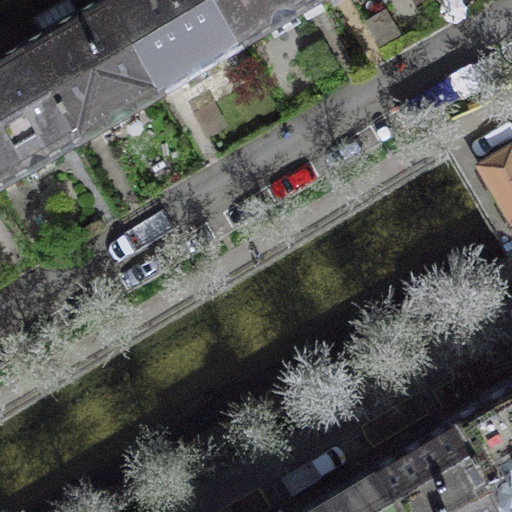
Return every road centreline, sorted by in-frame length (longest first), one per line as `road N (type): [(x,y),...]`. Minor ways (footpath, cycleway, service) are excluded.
road 1 (residential): [(511,31),(0,344)]
road 2 (residential): [(192,511),(511,327)]
